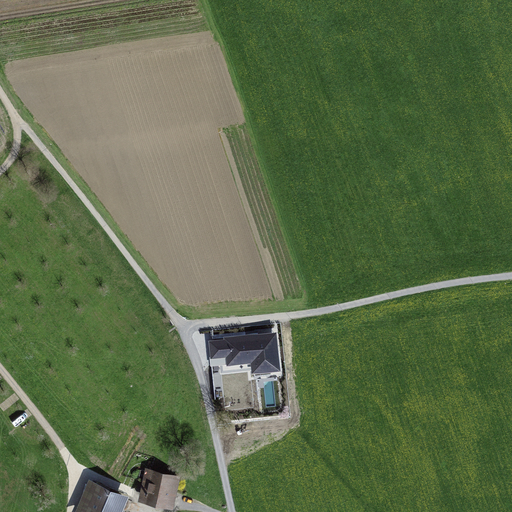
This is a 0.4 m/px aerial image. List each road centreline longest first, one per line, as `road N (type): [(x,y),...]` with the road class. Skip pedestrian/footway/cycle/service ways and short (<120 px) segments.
road 1 (track): [(511,276),(188,324),(172,314),(0,91)]
road 2 (track): [(72,511),(70,455),(0,366)]
